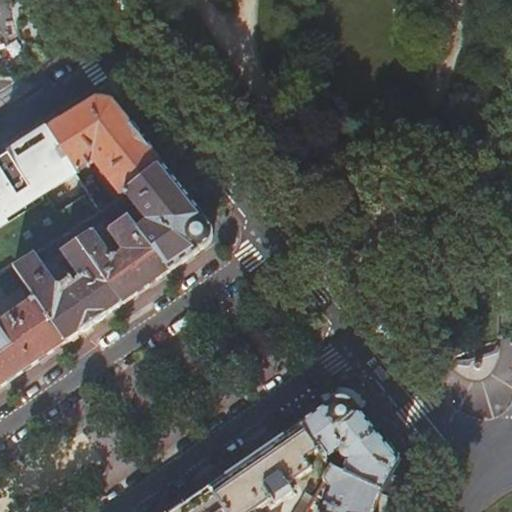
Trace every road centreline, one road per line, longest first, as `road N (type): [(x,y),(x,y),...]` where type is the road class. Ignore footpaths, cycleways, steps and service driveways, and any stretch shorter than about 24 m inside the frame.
road 1 (residential): [(280,235),(0,428)]
road 2 (residential): [(117,511),(365,341)]
road 3 (secondary): [(130,48),(280,235)]
road 4 (secondary): [(365,341),(477,482)]
road 5 (residential): [(0,133),(130,48)]
road 6 (secondary): [(280,235),(365,341)]
